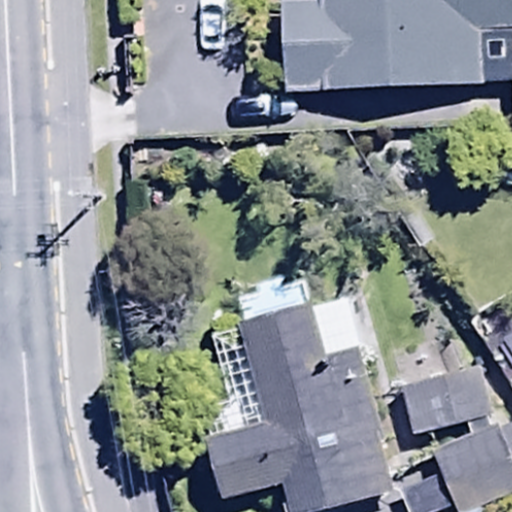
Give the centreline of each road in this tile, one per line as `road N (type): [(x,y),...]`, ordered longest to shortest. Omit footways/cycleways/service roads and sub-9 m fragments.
road 1 (tertiary): [(0,31),(11,287)]
road 2 (tertiary): [(11,287),(36,511)]
